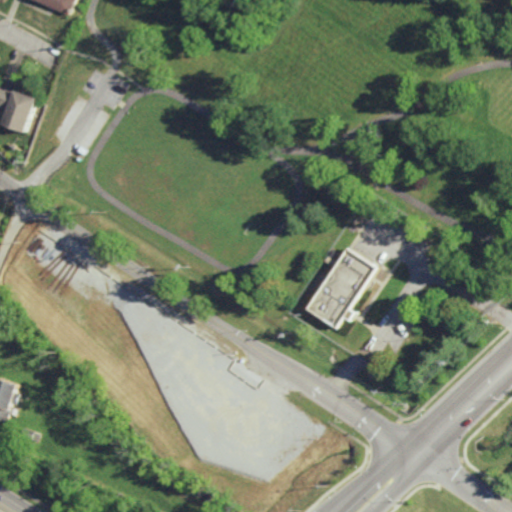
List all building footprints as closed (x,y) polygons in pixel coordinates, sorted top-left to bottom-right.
[(77,0),(71,16),(55,8),(51,6),(37,0),(77,0)] [(233,9),(232,8),(222,3),(221,4),(219,3),(220,0),(236,0),(235,2),(236,2),(233,9)] [(28,135),(5,127),(7,120),(10,111),(0,107),(0,86),(3,87),(13,90),(22,94),(24,94),(40,100),(28,135)] [(342,250),(336,246),(339,241),(345,245),(342,250)] [(381,266),(381,268),(375,277),(373,279),(376,281),(370,290),(366,288),(353,309),(359,312),(358,314),(355,318),(354,320),(348,316),(341,327),(312,309),(320,296),(332,276),(335,271),(350,247),(353,248),(381,266)] [(242,364),(237,360),(240,355),(245,358),(242,364)] [(18,392),(24,394),(21,405),(16,403),(10,424),(9,424),(0,421),(0,377),(21,384),(18,392)] [(261,395),(259,394),(259,393),(256,399),(257,400),(255,405),(253,404),(252,405),(246,401),(259,381),(265,385),(262,389),(263,389),(264,390),(261,395)] [(241,437),(238,433),(247,425),(248,424),(252,428),(251,429),(241,437)]
